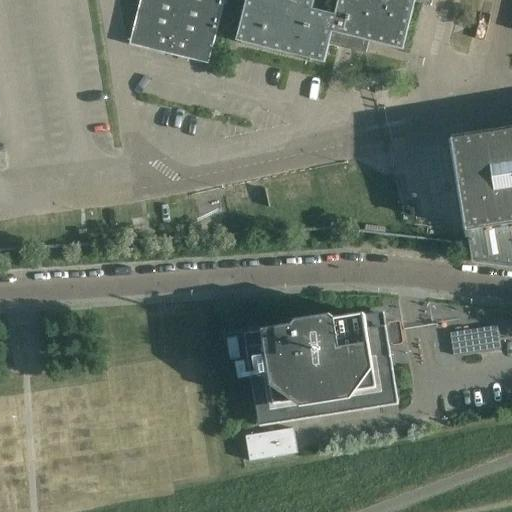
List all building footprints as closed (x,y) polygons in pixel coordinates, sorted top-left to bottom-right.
[(208,63),(223,0),(139,0),(129,44),(208,63)] [(245,0),(236,41),(323,63),(328,44),(335,15),(334,15),(337,0),(245,0)] [(337,0),(334,15),(335,15),(328,44),(364,53),(367,41),(402,50),(414,2),(430,6),(431,0),(337,0)] [(511,131),(452,141),(470,250),(472,261),(511,266),(511,131)] [(393,401),(379,314),(335,321),(330,317),(296,322),(293,327),(249,334),(263,421),(393,401)] [(245,438),(250,463),(298,453),(293,429),(245,438)]
